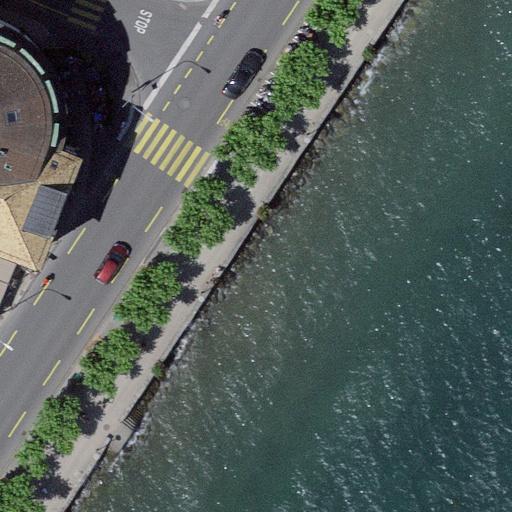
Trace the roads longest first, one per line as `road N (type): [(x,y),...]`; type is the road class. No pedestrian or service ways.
road 1 (primary): [(0,409),(219,74)]
road 2 (residential): [(84,0),(219,74)]
